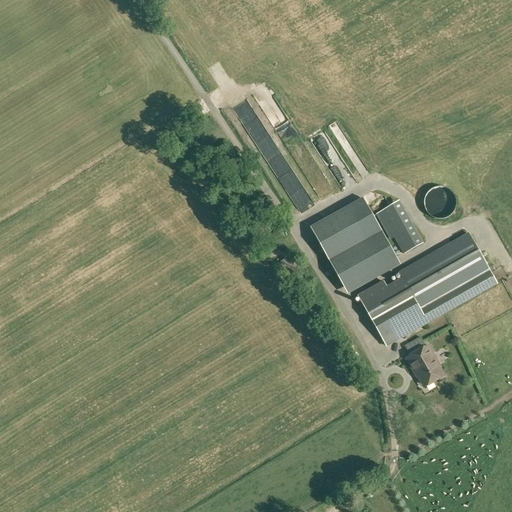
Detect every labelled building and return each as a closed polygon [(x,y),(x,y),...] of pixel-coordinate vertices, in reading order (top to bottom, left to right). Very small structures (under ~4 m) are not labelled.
[(225,68),(214,76),(223,90),(235,83),(225,68)] [(260,79),(251,87),(258,95),(267,87),(260,79)] [(212,98),(220,114),(231,109),(223,92),(212,98)] [(209,120),(215,115),(206,103),(200,108),(209,120)] [(256,109),(240,115),(245,127),(260,121),(256,109)] [(308,132),(324,156),(337,148),(321,124),(308,132)] [(337,158),(328,164),(340,181),(353,171),(345,160),(340,163),(337,158)] [(437,219),(442,219),(446,218),(450,216),(453,213),(455,209),(456,205),(456,200),(454,196),(452,192),(448,190),(444,188),(440,187),(436,188),(432,189),(428,192),(426,195),(424,199),(424,204),(425,208),(426,212),(429,215),(433,217),(437,219)] [(330,260),(345,287),(396,258),(363,199),(347,207),(366,240),(330,260)] [(394,238),(404,254),(422,244),(400,202),(377,214),(390,239),(394,238)] [(497,285),(468,233),(399,273),(402,278),(389,285),(386,280),(358,296),(386,346),(497,285)] [(277,266),(287,279),(299,269),(289,256),(277,266)] [(415,372),(422,385),(432,380),(433,382),(444,377),(439,368),(440,368),(428,346),(406,359),(414,372),(415,372)] [(449,350),(441,354),(443,360),(451,356),(449,350)]
